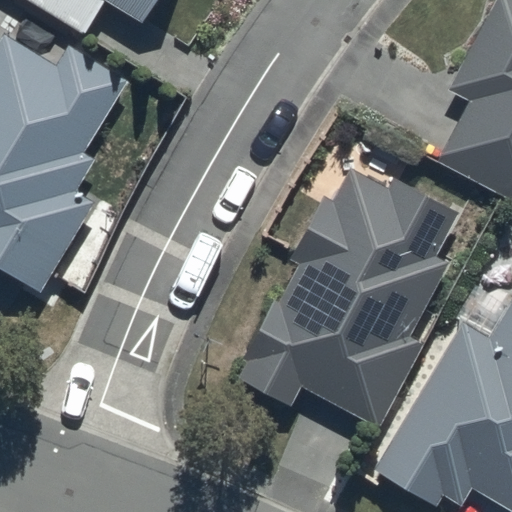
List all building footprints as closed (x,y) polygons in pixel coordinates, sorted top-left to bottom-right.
[(24,0),(83,37),(104,3),(138,25),(153,0),(24,0)] [(511,0),(493,0),(445,90),(470,104),(440,158),(511,196),(511,0)] [(0,268),(41,293),(93,205),(74,194),(94,161),(82,153),(125,82),(65,46),(53,67),(0,35),(0,268)] [(457,216),(396,182),(392,180),(385,192),(346,170),(328,204),(321,200),(288,261),(300,267),(278,306),(272,302),(241,359),(245,361),(235,378),(286,407),(297,386),(370,427),(417,343),(407,338),(447,267),(433,259),(457,216)] [(511,511),(511,299),(489,339),(462,323),(372,476),(433,511),(442,497),(458,507),(468,491),(504,511),(511,511)]
